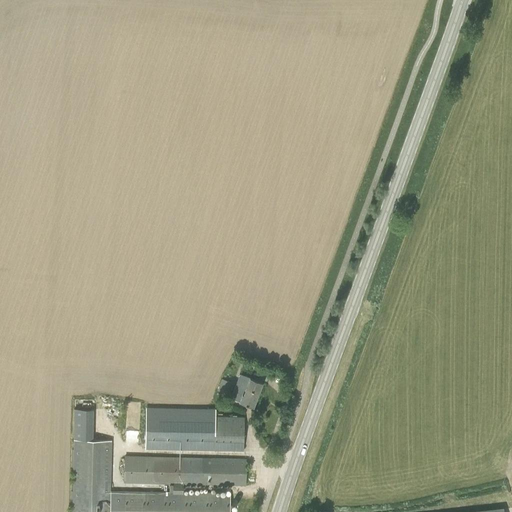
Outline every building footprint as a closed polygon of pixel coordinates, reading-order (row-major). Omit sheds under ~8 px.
[(239,401),(253,407),(262,382),(250,377),(240,374),(230,398),(239,401)] [(217,390),(226,394),(229,387),(220,383),(217,390)] [(146,407),(145,448),(196,449),(214,450),(215,450),(243,450),(243,416),(215,416),(215,408),(146,407)] [(109,511),(110,491),(111,440),(73,439),(71,511),(109,511)] [(211,458),(201,458),(153,457),(124,456),(123,482),(152,483),(172,483),(172,493),(145,492),(124,492),(110,491),(109,511),(229,511),(229,505),(230,494),(182,493),(182,483),(201,484),(201,483),(210,484),(245,485),(245,460),(211,458)]
